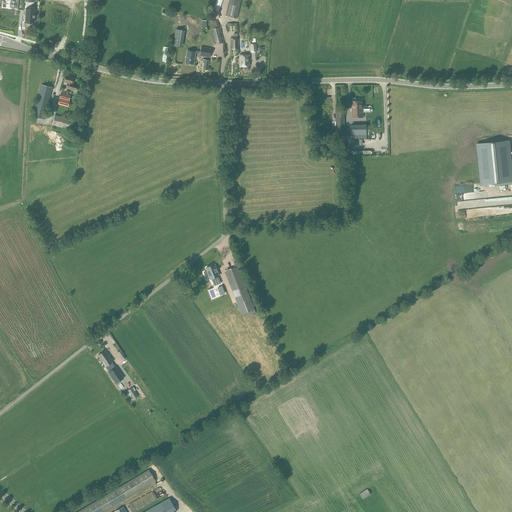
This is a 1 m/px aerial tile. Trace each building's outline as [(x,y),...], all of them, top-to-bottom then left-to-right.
[(4,7),(5,7),(17,8),(17,0),(5,0),(5,2),(4,7)] [(241,0),(228,0),(228,3),(225,16),(237,18),(241,0)] [(56,1),(47,1),(47,9),(55,9),(55,16),(59,17),(59,6),(56,7),(56,1)] [(63,3),(62,21),(68,21),(67,21),(68,11),(74,11),(75,10),(79,10),(78,11),(79,11),(79,3),(75,3),(75,2),(74,2),(74,3),(73,3),(73,2),(72,2),(72,3),(69,3),(69,9),(63,9),(63,3)] [(25,9),(25,15),(25,22),(34,23),(35,10),(25,9)] [(219,27),(212,29),(216,44),(222,43),(219,27)] [(182,47),(184,30),(175,29),(173,45),(182,47)] [(70,33),(68,41),(71,41),(71,43),(74,44),(75,43),(78,43),(80,37),(76,36),(76,34),(70,33)] [(210,58),(212,48),(201,47),(200,56),(210,58)] [(194,64),(196,52),(187,50),(185,63),(194,64)] [(250,66),(250,55),(240,55),(240,66),(250,66)] [(66,75),(64,82),(68,83),(67,85),(69,86),(68,89),(76,91),(77,85),(73,84),(74,80),(72,80),(73,78),(69,77),(69,76),(66,75)] [(32,116),(44,120),(53,88),(41,84),(32,116)] [(67,108),(71,95),(61,93),(58,105),(67,108)] [(363,107),(362,107),(362,101),(353,101),(353,107),(352,107),(352,118),(363,117),(363,107)] [(336,104),(335,104),(336,118),(336,121),(336,136),(345,136),(344,117),(345,117),(344,108),(341,108),(341,104),(336,104)] [(52,125),(75,131),(77,121),(55,115),(52,125)] [(367,125),(350,125),(351,140),(367,140),(367,125)] [(477,144),(481,184),(495,183),(496,185),(511,183),(511,153),(510,154),(509,140),(477,144)] [(511,196),(482,199),(482,207),(511,204),(511,196)] [(219,276),(214,265),(206,268),(210,279),(211,279),(214,286),(221,283),(219,277),(218,278),(218,276),(219,276)] [(241,314),(255,309),(237,266),(224,271),(241,314)] [(98,355),(106,366),(113,362),(105,350),(98,355)] [(120,363),(128,381),(133,379),(132,377),(134,376),(126,360),(120,363)] [(123,379),(115,367),(108,372),(116,384),(123,379)] [(132,387),(128,390),(134,399),(138,396),(135,391),(136,390),(134,387),(133,388),(132,387)] [(137,400),(130,407),(132,410),(140,403),(137,400)] [(103,511),(155,481),(148,469),(76,511),(103,511)] [(371,495),(368,489),(360,494),(363,500),(371,495)] [(133,511),(132,509),(139,505),(136,499),(126,504),(130,511),(133,511)] [(162,506),(160,503),(144,511),(171,511),(174,511),(169,502),(162,506)]
